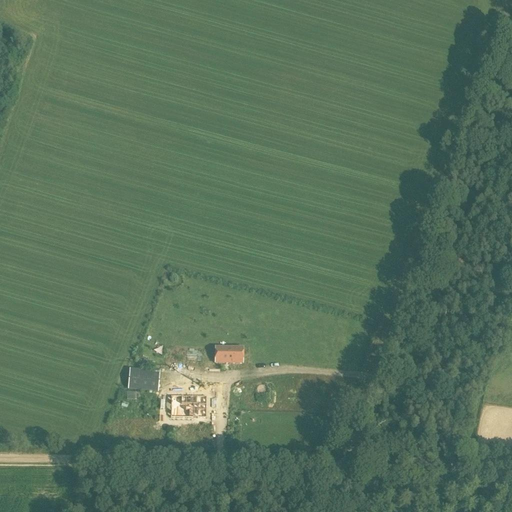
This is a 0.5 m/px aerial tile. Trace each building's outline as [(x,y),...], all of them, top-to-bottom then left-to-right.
[(190,347),(151,347),(150,363),(190,363),(190,347)] [(215,349),(215,364),(243,364),(243,350),(243,348),(215,348),(215,349)] [(157,392),(159,372),(129,370),(127,390),(157,392)] [(227,415),(227,386),(212,385),(212,415),(227,415)] [(206,399),(170,399),(170,422),(192,422),(192,421),(206,422),(206,399)]
